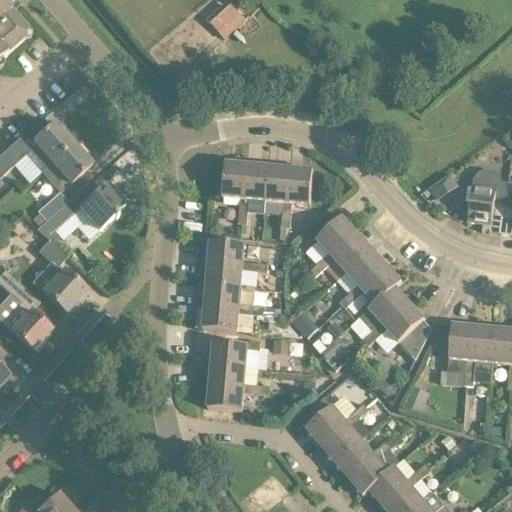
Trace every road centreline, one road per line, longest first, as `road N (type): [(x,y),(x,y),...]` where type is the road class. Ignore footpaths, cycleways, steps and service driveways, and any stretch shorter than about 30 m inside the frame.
road 1 (residential): [(162,145),(255,126),(315,139),(436,243),(511,268)]
road 2 (residential): [(347,511),(285,439),(166,428)]
road 3 (residential): [(0,462),(106,345),(157,328)]
road 4 (residential): [(157,328),(169,201),(162,145)]
road 5 (residential): [(162,145),(149,112),(89,37)]
